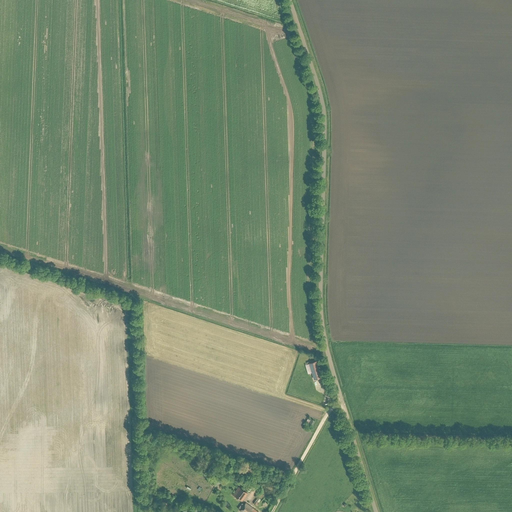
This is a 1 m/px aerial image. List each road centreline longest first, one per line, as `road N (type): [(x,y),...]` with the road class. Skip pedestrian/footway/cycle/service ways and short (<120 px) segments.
road 1 (unclassified): [(376,511),(325,345),(323,109),(289,0)]
road 2 (track): [(341,399),(273,511)]
